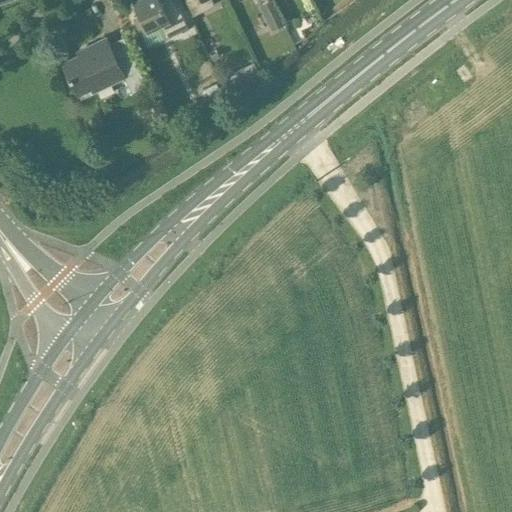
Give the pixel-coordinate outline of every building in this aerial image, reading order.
[(162,8),(158,0),(135,0),(131,2),(138,15),(133,18),(141,34),(158,25),(165,39),(187,29),(174,3),(162,8)] [(210,0),(184,0),(192,15),(213,5),(210,0)] [(276,7),(264,13),(272,29),(284,24),(276,7)] [(118,66),(105,38),(85,47),(87,51),(62,63),(76,93),(91,86),(93,91),(122,77),(129,93),(143,86),(131,59),(118,66)] [(237,69),(221,76),(230,96),(246,89),(237,69)] [(201,90),(209,106),(224,99),(217,83),(201,90)]
